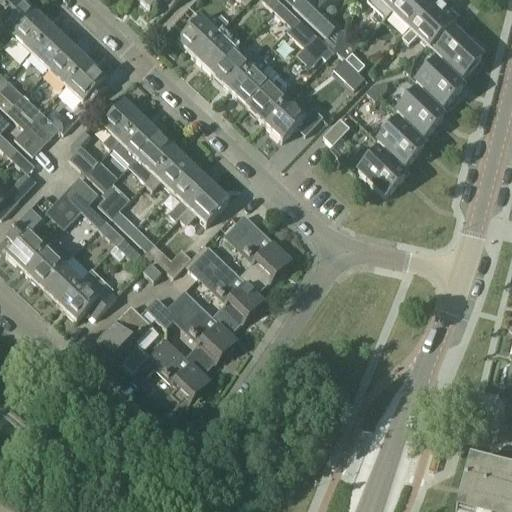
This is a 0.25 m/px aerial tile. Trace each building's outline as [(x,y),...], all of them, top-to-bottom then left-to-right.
[(0,0),(0,18),(17,1),(15,0),(0,0)] [(130,0),(148,16),(163,0),(130,0)] [(233,0),(244,10),(254,0),(253,0),(233,0)] [(257,0),(273,15),(280,8),(271,0),(257,0)] [(295,0),(290,0),(285,6),(312,31),(329,13),(320,4),(310,14),(295,0)] [(373,0),(391,17),(406,0),(373,0)] [(409,34),(436,7),(428,0),(406,0),(391,17),(409,34)] [(0,31),(11,42),(34,18),(17,1),(0,18),(0,31)] [(436,44),(455,25),(436,7),(409,34),(428,52),(436,44)] [(288,33),(297,24),(280,8),(273,15),(271,17),(288,33)] [(193,64),(216,40),(199,23),(198,23),(188,14),(173,28),(184,38),(175,47),(193,64)] [(28,58),(51,34),(34,18),(11,42),(28,58)] [(306,49),(314,41),(297,24),(288,33),(306,49)] [(45,75),(69,50),(51,34),(28,58),(45,75)] [(441,63),(462,83),(480,64),(453,38),(442,50),(436,44),(428,52),(440,64),(441,63)] [(344,46),(341,63),(343,65),(360,48),(351,39),(344,46)] [(210,80),(234,56),(216,40),(193,64),(210,80)] [(281,41),(265,60),(280,73),(297,54),(281,41)] [(314,41),(306,49),(324,65),(332,57),(314,41)] [(63,92),(86,67),(69,50),(45,75),(63,92)] [(228,97),(251,72),(234,56),(210,80),(228,97)] [(357,77),(364,70),(352,58),(345,65),(357,77)] [(413,63),(402,74),(408,80),(409,81),(410,81),(414,63),(413,63)] [(462,84),(462,83),(441,63),(440,64),(435,69),(434,67),(415,87),(443,113),(461,94),(455,88),(460,82),(462,84)] [(86,67),(63,92),(81,109),(82,108),(86,112),(97,101),(106,91),(102,87),(104,84),(86,67)] [(245,113),(269,89),(251,72),(228,97),(245,113)] [(355,75),(345,87),(353,94),(363,83),(355,75)] [(373,90),(371,92),(380,101),(386,94),(387,90),(386,86),(373,90)] [(442,114),(443,113),(415,87),(421,93),(416,99),(415,97),(396,116),(424,143),(442,124),(436,118),(441,112),(442,114)] [(263,130),(286,106),(269,89),(245,113),(263,130)] [(371,92),(366,98),(375,106),(380,101),(371,92)] [(0,112),(5,117),(14,108),(0,94),(0,112)] [(117,148),(140,123),(123,106),(99,131),(110,141),(102,149),(109,156),(117,148)] [(286,106),(263,130),(281,147),(295,132),(304,140),(321,122),(312,114),(304,122),(286,106)] [(14,108),(5,117),(22,133),(30,124),(14,108)] [(0,116),(0,134),(1,136),(10,126),(0,116)] [(423,143),(424,143),(396,116),(396,117),(398,119),(392,125),(395,128),(377,146),(405,172),(423,153),(417,147),(422,142),(423,143)] [(31,126),(49,144),(58,134),(39,117),(31,126)] [(135,164),(158,140),(140,123),(117,148),(135,164)] [(331,150),(349,133),(341,125),(323,143),(331,150)] [(40,153),(49,144),(31,126),(22,135),(40,153)] [(87,133),(75,146),(80,151),(81,152),(82,151),(93,139),(87,133)] [(31,162),(40,153),(22,135),(13,144),(31,162)] [(0,152),(10,161),(18,153),(0,136),(0,152)] [(163,144),(158,140),(135,164),(144,173),(136,182),(144,189),(175,156),(171,153),(172,152),(172,150),(166,143),(164,143),(163,144)] [(404,173),(405,172),(377,146),(377,147),(383,153),(378,158),(376,157),(358,177),(385,203),(404,183),(398,177),(403,171),(404,173)] [(18,153),(10,161),(27,178),(35,170),(18,153)] [(86,180),(94,171),(77,154),(69,164),(86,180)] [(169,197),(193,173),(175,156),(144,189),(151,196),(159,188),(169,197)] [(94,171),(86,180),(103,197),(112,188),(94,171)] [(174,227),(177,223),(210,189),(193,173),(169,197),(180,207),(167,220),(174,227)] [(88,209),(89,208),(97,200),(78,182),(69,191),(88,209)] [(210,189),(177,223),(185,231),(194,221),(205,231),(228,206),(210,189)] [(79,218),(81,216),(88,209),(69,191),(61,200),(79,218)] [(46,217),(53,204),(39,197),(25,224),(34,228),(35,226),(57,237),(62,226),(46,217)] [(0,204),(0,223),(17,206),(8,198),(1,206),(0,204)] [(71,226),(79,218),(61,200),(53,209),(71,226)] [(110,224),(118,216),(104,203),(96,211),(110,224)] [(128,241),(136,232),(118,216),(110,224),(128,241)] [(256,301),(257,300),(290,265),(243,221),(223,243),(251,269),(238,283),(237,283),(256,301)] [(114,248),(122,240),(106,224),(98,233),(114,248)] [(21,277),(45,253),(17,226),(5,240),(14,249),(3,260),(21,277)] [(145,257),(153,248),(136,232),(128,241),(145,257)] [(129,245),(122,254),(134,266),(142,258),(132,249),(129,245)] [(153,248),(145,257),(172,283),(191,263),(180,253),(170,264),(153,248)] [(39,294),(62,269),(45,253),(21,277),(39,294)] [(237,283),(238,283),(207,253),(186,275),(223,310),(211,323),(210,324),(229,342),(229,341),(263,306),(257,300),(256,301),(237,283)] [(56,310),(79,285),(62,269),(39,294),(56,310)] [(151,289),(159,281),(149,271),(141,278),(151,289)] [(79,285),(56,310),(74,328),(85,316),(94,325),(115,303),(106,295),(98,303),(79,285)] [(210,324),(211,323),(183,297),(167,313),(166,315),(175,324),(199,348),(184,363),(183,364),(201,382),(202,382),(235,347),(229,341),(229,342),(210,324)] [(166,315),(167,313),(156,303),(144,315),(164,334),(175,324),(166,315)] [(147,362),(131,347),(148,330),(129,312),(96,346),(131,380),(137,374),(146,364),(147,362)] [(201,382),(183,364),(184,363),(163,345),(147,362),(146,364),(172,388),(156,405),(175,422),(208,387),(202,382),(201,382)] [(502,416),(511,418),(511,406),(505,405),(502,416)] [(511,430),(511,418),(502,416),(499,427),(511,430)] [(511,442),(511,430),(499,427),(496,439),(511,442)] [(511,454),(511,442),(496,439),(494,450),(511,454)] [(511,511),(511,473),(509,484),(486,478),(487,472),(467,467),(455,511),(511,511)]
